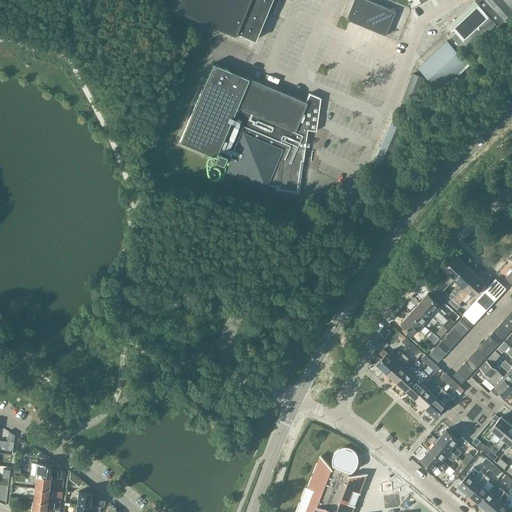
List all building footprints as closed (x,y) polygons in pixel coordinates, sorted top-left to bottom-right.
[(172,0),(169,7),(238,36),(239,33),(255,40),(266,12),(270,14),(276,0),(172,0)] [(354,0),(346,19),(358,24),(366,27),(369,28),(378,32),(386,35),(396,11),(368,0),(354,0)] [(511,0),(479,0),(478,1),(500,25),(511,13),(511,0)] [(466,52),(496,24),(475,1),(449,25),(456,32),(452,36),(456,41),(454,43),(459,49),(461,47),(466,52)] [(438,89),(467,62),(447,40),(418,67),(438,89)] [(209,154),(215,157),(214,159),(222,163),(223,161),(228,162),(230,163),(227,171),(265,187),(276,188),(275,192),(289,194),(290,190),(296,191),(300,164),(301,160),(302,160),(303,160),(306,140),(307,129),(316,131),(320,98),(309,93),(305,102),(250,79),(212,63),(179,142),(209,154)] [(387,168),(402,131),(406,123),(393,118),(374,162),(387,168)] [(454,279),(467,265),(456,256),(454,258),(453,257),(450,260),(451,261),(444,269),(449,274),(444,280),(442,278),(432,288),(440,294),(454,279)] [(467,265),(454,279),(459,283),(453,289),(457,293),(458,293),(476,274),(467,265)] [(457,293),(453,298),(449,303),(456,309),(460,305),(458,303),(468,292),(473,296),(480,288),(481,290),(484,286),(483,285),(485,283),(476,274),(458,293),(457,293)] [(479,296),(490,305),(506,288),(495,279),(479,296)] [(453,298),(446,291),(442,296),(449,303),(453,298)] [(428,293),(419,303),(438,320),(443,325),(448,329),(455,322),(450,318),(448,320),(436,309),(440,304),(432,297),(428,293)] [(435,294),(432,297),(440,304),(443,301),(435,294)] [(490,305),(479,296),(463,313),(465,315),(474,323),(490,305)] [(438,320),(419,303),(410,312),(423,324),(428,319),(434,325),(438,320)] [(430,330),(423,324),(410,312),(401,322),(406,327),(402,330),(410,338),(413,334),(414,334),(419,329),(425,334),(430,330)] [(511,327),(511,317),(508,314),(497,327),(505,335),(511,327)] [(465,315),(461,319),(470,327),(474,323),(465,315)] [(470,327),(461,319),(457,323),(466,331),(470,327)] [(466,331),(457,323),(453,328),(462,336),(466,331)] [(443,325),(437,332),(441,336),(448,329),(443,325)] [(505,335),(497,327),(493,331),(502,339),(505,335)] [(387,328),(382,336),(385,339),(390,330),(387,328)] [(453,328),(449,332),(458,340),(462,336),(453,328)] [(502,339),(493,331),(489,336),(498,344),(502,339)] [(439,339),(432,332),(427,337),(434,344),(439,339)] [(458,340),(449,332),(445,336),(454,344),(458,340)] [(454,344),(445,336),(441,341),(450,349),(454,344)] [(489,336),(485,340),(494,348),(498,344),(489,336)] [(409,348),(413,343),(406,337),(402,341),(405,344),(409,348)] [(494,348),(485,340),(481,344),(490,353),(494,348)] [(441,341),(437,345),(446,353),(450,349),(441,341)] [(511,348),(504,341),(497,349),(502,353),(504,350),(511,357),(511,348)] [(413,343),(409,348),(416,355),(421,350),(413,343)] [(387,373),(404,354),(409,348),(405,344),(396,354),(389,347),(380,358),(381,359),(377,364),(387,373)] [(490,353),(481,344),(477,349),(486,357),(490,353)] [(446,353),(437,345),(433,349),(442,358),(446,353)] [(442,358),(433,349),(429,354),(438,362),(442,358)] [(486,357),(477,349),(473,353),(482,361),(486,357)] [(500,355),(496,351),(495,351),(489,358),(493,362),(500,355)] [(473,353),(469,357),(478,366),(482,361),(473,353)] [(404,354),(387,373),(396,381),(407,370),(402,365),(408,358),(404,354)] [(428,365),(432,361),(425,354),(421,359),(428,365)] [(469,357),(465,362),(474,370),(478,366),(469,357)] [(511,383),(504,376),(486,360),(480,368),(490,377),(488,378),(489,380),(508,398),(511,393),(511,383)] [(511,366),(505,360),(501,364),(508,371),(504,376),(511,383),(511,366)] [(440,368),(432,361),(428,365),(433,370),(436,372),(440,368)] [(474,370),(465,362),(461,366),(470,374),(474,370)] [(407,370),(396,381),(406,390),(423,371),(419,367),(417,369),(412,364),(407,370)] [(428,365),(423,371),(428,375),(433,370),(428,365)] [(470,374),(461,366),(453,375),(462,383),(470,374)] [(423,371),(406,390),(416,399),(426,387),(421,382),(428,375),(423,371)] [(448,383),(452,378),(444,372),(440,376),(448,383)] [(459,385),(452,378),(448,383),(451,386),(455,390),(459,385)] [(432,392),(426,387),(416,399),(425,408),(443,388),(438,385),(432,392)] [(447,392),(443,388),(425,408),(435,417),(437,415),(438,416),(441,413),(440,411),(446,405),(441,400),(447,392)] [(491,427),(484,435),(489,439),(491,437),(496,442),(511,424),(501,416),(500,417),(496,422),(495,423),(493,422),(490,426),(491,427)] [(511,424),(496,442),(494,444),(495,444),(490,449),(486,454),(494,460),(498,456),(495,453),(499,448),(505,440),(510,445),(511,443),(511,424)] [(438,439),(457,456),(461,451),(454,445),(458,439),(446,429),(438,439)] [(457,456),(438,439),(429,449),(442,459),(446,454),(453,460),(457,456)] [(490,449),(480,441),(476,445),(486,454),(490,449)] [(346,448),(346,447),(345,447),(344,447),(343,447),(342,447),(341,447),(341,448),(340,448),(339,448),(339,449),(338,449),(337,449),(337,450),(336,450),(336,451),(335,451),(335,452),(334,453),(334,454),(333,454),(333,455),(333,456),(333,457),(332,457),(332,458),(332,459),(332,460),(332,461),(332,462),(332,463),(333,463),(333,464),(333,465),(334,465),(333,469),(321,456),(308,488),(307,487),(296,511),(351,511),(354,505),(350,504),(355,492),(359,493),(366,473),(348,475),(350,471),(351,472),(351,471),(352,471),(353,470),(354,470),(354,469),(355,469),(355,468),(356,468),(356,467),(356,466),(357,466),(357,465),(357,464),(358,464),(358,463),(358,462),(358,461),(358,460),(358,459),(358,458),(358,457),(358,456),(357,456),(357,455),(357,454),(356,454),(356,453),(356,452),(355,452),(355,451),(354,451),(354,450),(353,450),(352,451),(346,448)] [(442,459),(429,449),(421,459),(433,470),(437,464),(445,470),(449,465),(442,459)] [(469,452),(463,460),(467,464),(473,456),(469,452)] [(489,469),(493,464),(485,457),(481,462),(489,469)] [(500,458),(496,462),(504,469),(508,464),(500,458)] [(467,464),(463,460),(456,468),(461,472),(467,464)] [(37,463),(36,475),(50,477),(52,477),(53,477),(57,477),(57,474),(57,471),(53,471),(54,465),(37,463)] [(501,470),(493,464),(489,469),(497,475),(501,470)] [(469,494),(485,474),(480,470),(479,472),(473,467),(458,485),(469,494)] [(57,474),(57,477),(58,477),(64,478),(65,475),(65,471),(59,470),(57,470),(57,471),(57,474)] [(69,470),(69,478),(79,486),(83,481),(69,470)] [(452,482),(459,474),(454,470),(448,478),(452,482)] [(485,474),(469,494),(479,502),(489,490),(483,485),(489,478),(485,474)] [(509,485),(511,481),(511,479),(506,474),(502,479),(509,485)] [(52,477),(50,477),(36,475),(34,488),(48,489),(49,483),(51,484),(52,477)] [(386,488),(395,487),(393,478),(384,480),(386,488)] [(489,490),(479,502),(488,510),(505,491),(500,487),(494,494),(489,490)] [(34,488),(33,500),(47,502),(47,496),(50,496),(51,490),(48,489),(34,488)] [(76,504),(101,507),(104,505),(104,501),(91,499),(92,493),(78,491),(76,504)] [(505,491),(488,510),(490,511),(504,511),(508,507),(503,502),(509,494),(505,491)] [(47,502),(33,500),(31,511),(45,511),(46,508),(48,508),(49,502),(47,502)]
